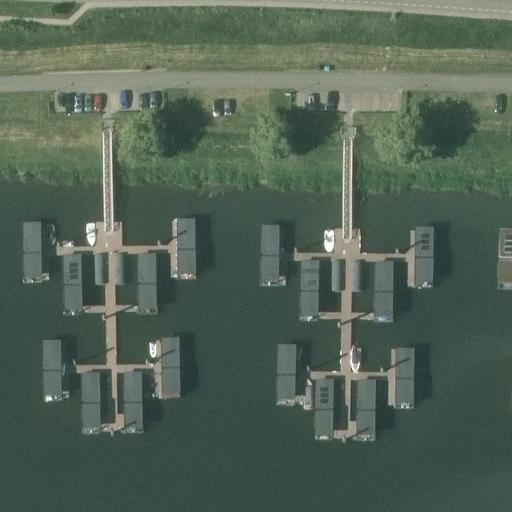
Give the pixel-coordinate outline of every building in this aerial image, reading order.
[(185,108),(180,108),(172,108),(172,143),(209,143),(208,107),(185,108)] [(284,108),(275,108),(270,108),(247,107),(246,143),(283,143),(284,108)] [(42,109),(33,109),(29,109),(5,110),(6,145),(42,145),(42,109)] [(450,110),(427,109),(422,109),(413,109),(413,145),(450,145),(450,110)] [(511,111),(488,110),(487,146),(511,146),(511,111)] [(55,231),(71,232),(74,201),(42,198),(40,225),(35,224),(34,235),(54,237),(55,231)] [(186,203),(154,203),(155,235),(171,235),(171,241),(192,241),(192,230),(187,230),(186,203)] [(310,235),(310,203),(278,203),(277,229),(272,229),(272,239),(293,240),(293,234),(310,235)] [(428,204),(396,204),(396,235),(412,235),(412,241),(434,241),(434,230),(428,231),(428,204)] [(176,289),(144,289),(145,321),(161,321),(161,326),(182,326),(182,316),(177,316),(176,289)] [(319,289),(287,289),(286,316),(281,316),(281,326),(302,326),(302,321),(319,321),(319,289)] [(65,323),(81,324),(83,292),(51,290),(49,317),(45,317),(44,327),(65,328),(65,323)] [(412,291),(380,291),(380,323),(396,323),(396,328),(418,328),(417,318),(412,318),(412,291)] [(62,389),(62,399),(83,400),(83,395),(100,396),(101,364),(69,363),(68,389),(62,389)] [(156,363),(123,363),(124,395),(140,395),(140,400),(162,400),(161,389),(156,389),(156,363)] [(337,364),(304,363),(304,390),(299,390),(299,400),(320,401),(320,395),(336,395),(337,364)] [(391,363),(359,364),(359,396),(376,395),(376,401),(397,401),(397,390),(392,390),(391,363)]
